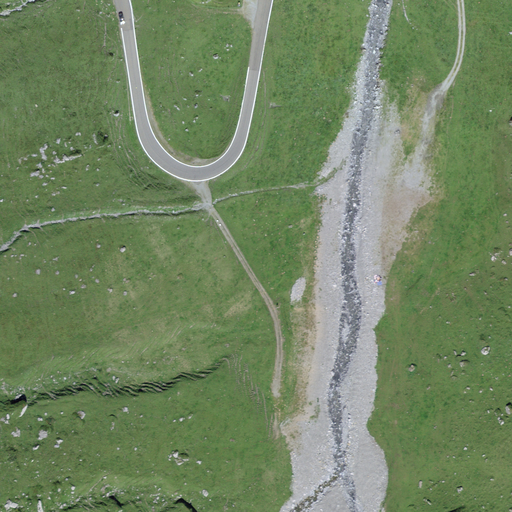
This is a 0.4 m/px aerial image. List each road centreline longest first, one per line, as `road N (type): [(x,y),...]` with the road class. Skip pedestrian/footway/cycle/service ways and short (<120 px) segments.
road 1 (primary): [(265,0),(242,133),(229,158),(201,174),(171,166),(145,134),(121,0)]
road 2 (track): [(197,174),(277,327),(281,442)]
road 3 (track): [(459,0),(463,49),(426,136)]
